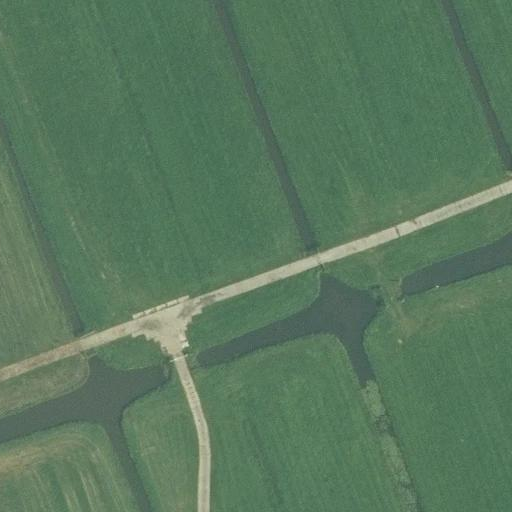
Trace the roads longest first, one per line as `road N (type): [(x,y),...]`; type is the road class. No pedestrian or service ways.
road 1 (track): [(0,376),(511,184)]
road 2 (track): [(203,511),(202,423),(163,317)]
